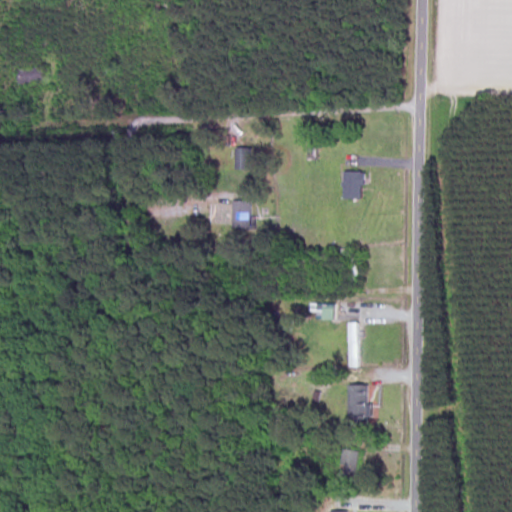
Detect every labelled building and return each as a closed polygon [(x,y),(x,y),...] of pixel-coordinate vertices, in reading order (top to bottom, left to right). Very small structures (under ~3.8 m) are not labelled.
[(45,69),(17,69),(17,85),(45,85),(45,69)] [(236,171),(251,171),(251,149),(236,149),(236,171)] [(343,200),(363,200),(363,173),(343,173),(343,200)] [(251,202),(232,202),(232,230),(251,230),(251,202)] [(359,324),(349,324),(349,366),(359,366),(359,324)] [(371,426),(371,386),(349,386),(349,426),(371,426)] [(360,452),(342,450),(336,487),(355,490),(360,452)]
